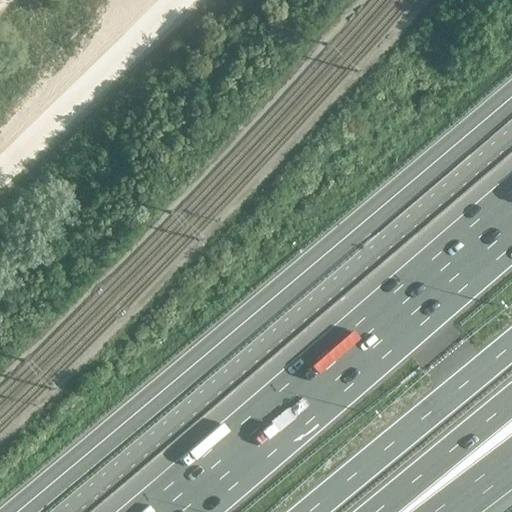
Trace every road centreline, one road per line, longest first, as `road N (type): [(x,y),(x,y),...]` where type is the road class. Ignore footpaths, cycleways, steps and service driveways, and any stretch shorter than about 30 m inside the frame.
road 1 (unclassified): [(63,511),(511,133)]
road 2 (motorway): [(511,216),(154,511)]
road 3 (motorway): [(511,345),(310,511)]
road 4 (unclassified): [(0,171),(178,0)]
road 5 (motorway): [(385,511),(511,400)]
